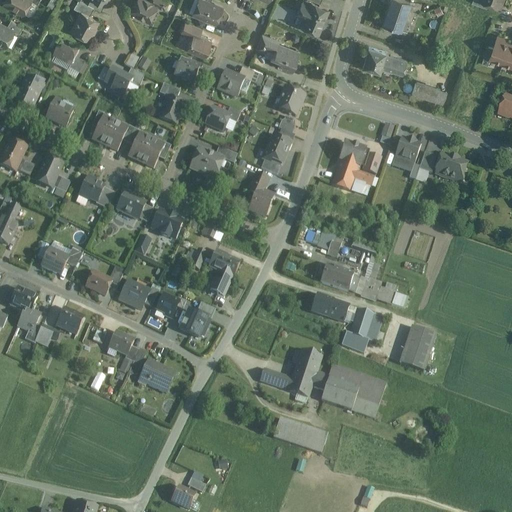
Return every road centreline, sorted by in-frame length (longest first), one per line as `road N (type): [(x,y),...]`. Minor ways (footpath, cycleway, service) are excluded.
road 1 (residential): [(208,368),(0,264)]
road 2 (residential): [(162,194),(240,13)]
road 3 (residential): [(162,194),(17,126),(0,108)]
road 4 (residential): [(511,156),(344,87)]
road 5 (residential): [(344,87),(326,110),(281,242)]
road 6 (residential): [(208,368),(137,509)]
road 7 (residential): [(281,242),(208,368)]
road 8 (residential): [(137,509),(0,480)]
road 9 (residential): [(281,242),(162,194)]
